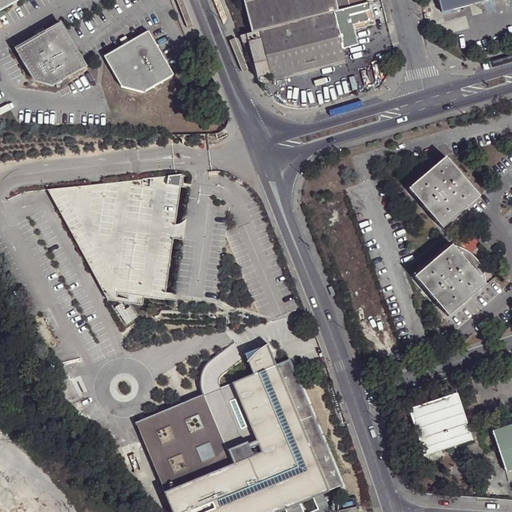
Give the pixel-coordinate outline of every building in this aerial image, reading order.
[(0,0),(0,9),(15,0),(0,0)] [(245,0),(254,33),(261,31),(334,11),(339,10),(336,0),(245,0)] [(336,0),(339,10),(351,7),(349,0),(336,0)] [(440,0),(443,12),(487,0),(440,0)] [(375,24),(371,2),(370,2),(351,7),(339,10),(334,11),(344,48),(359,44),(355,28),(375,24)] [(348,61),(344,48),(334,11),(261,31),(271,73),(273,80),(348,61)] [(46,31),(16,48),(25,63),(26,62),(36,80),(53,84),(87,65),(79,50),(78,51),(60,21),(45,30),(46,31)] [(148,31),(128,42),(123,46),(104,56),(105,58),(122,87),(143,93),(174,75),(148,31)] [(239,37),(242,43),(246,42),(255,74),(255,77),(271,73),(261,31),(254,33),(239,37)] [(123,46),(128,42),(125,37),(119,40),(123,46)] [(412,187),(445,227),(483,194),(450,155),(412,187)] [(181,178),(48,191),(104,294),(166,303),(181,178)] [(455,242),(416,273),(449,313),(488,281),(487,272),(486,268),(483,261),(480,257),(473,250),(466,256),(455,242)] [(126,313),(122,306),(116,309),(127,327),(140,318),(133,308),(126,313)] [(218,384),(220,388),(271,367),(263,344),(246,355),(220,375),(218,379),(218,384)] [(135,422),(171,511),(276,511),(312,498),(319,495),(340,485),(318,432),(312,416),(288,360),(271,367),(220,388),(135,422)] [(409,411),(425,458),(475,442),(458,395),(409,411)] [(506,471),(511,469),(511,424),(493,431),(506,471)] [(317,511),(312,498),(276,511),(317,511)]
